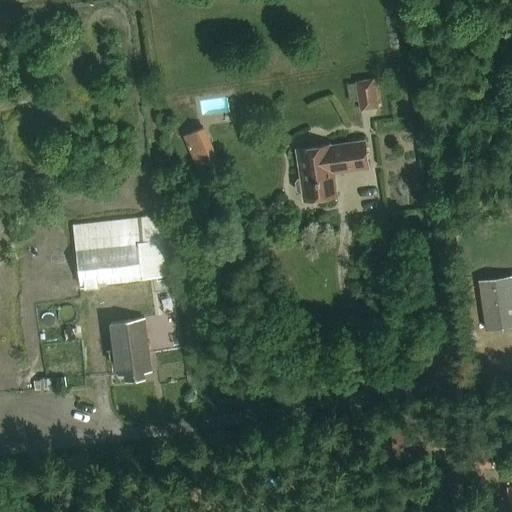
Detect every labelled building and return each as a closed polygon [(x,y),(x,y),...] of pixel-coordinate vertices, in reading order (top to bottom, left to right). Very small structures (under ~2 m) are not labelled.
[(378,106),(374,76),(354,79),(354,81),(346,82),(348,99),(357,98),(358,109),(378,106)] [(297,150),(300,169),(302,179),(298,180),(296,183),(297,191),(300,193),(304,193),(305,201),(337,196),(333,173),(369,168),(365,142),(329,147),(329,145),(297,150)] [(211,144),(191,152),(197,169),(218,161),(211,144)] [(147,216),(72,225),(80,287),(142,279),(137,244),(151,242),(165,240),(162,214),(147,216)] [(511,276),(478,281),(485,331),(511,327),(511,276)] [(152,372),(145,318),(112,323),(119,377),(125,376),(126,382),(145,379),(145,373),(152,372)] [(65,376),(51,378),(52,388),(66,386),(65,376)] [(413,430),(391,432),(393,459),(415,458),(413,430)] [(455,470),(495,468),(493,445),(454,448),(455,470)] [(511,511),(511,487),(507,488),(506,481),(494,483),(496,498),(508,496),(510,511),(511,511)]
